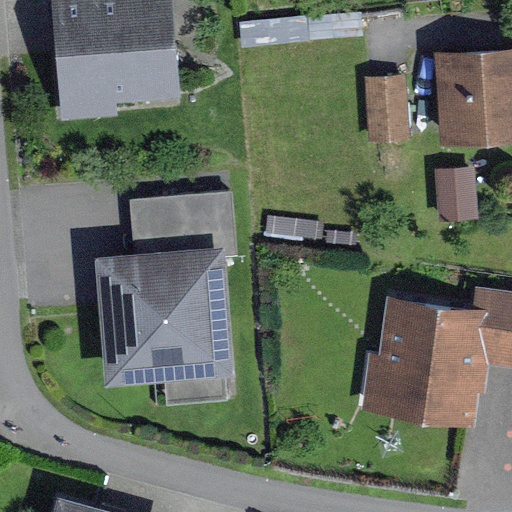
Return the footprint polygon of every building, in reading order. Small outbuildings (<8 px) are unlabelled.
[(184,0),(64,0),(74,113),(191,104),(184,0)] [(511,41),(454,43),(457,139),(511,137),(511,41)] [(406,74),(366,77),(371,140),(411,137),(406,74)] [(234,238),(108,248),(119,377),(173,372),(176,401),(248,397),(234,238)] [(380,346),(372,403),(490,421),(499,361),(511,363),(511,283),(487,280),(484,302),(400,291),(389,348),(380,346)] [(153,511),(68,488),(61,511),(153,511)]
